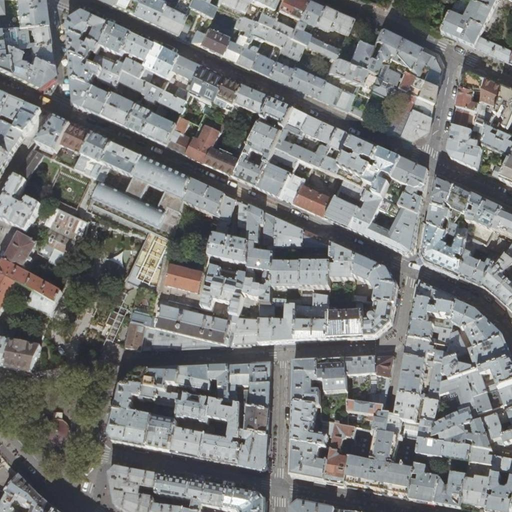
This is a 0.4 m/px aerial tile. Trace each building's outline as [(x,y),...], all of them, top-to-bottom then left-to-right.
[(43,0),(15,0),(19,29),(47,26),(45,8),(43,0)] [(137,0),(114,0),(111,7),(121,11),(130,15),(137,0)] [(137,0),(130,15),(141,21),(153,26),(162,7),(163,3),(156,0),(137,0)] [(182,0),(178,9),(186,13),(188,9),(192,0),(182,0)] [(208,4),(209,0),(192,0),(188,9),(211,19),(216,7),(218,0),(214,0),(212,6),(208,4)] [(218,0),(216,7),(240,18),(247,3),(248,0),(218,0)] [(248,0),(247,3),(262,10),(255,25),(268,31),(273,19),(273,18),(268,16),(271,12),(275,14),(276,12),(281,0),(248,0)] [(281,0),(276,12),(297,21),(306,0),(305,0),(281,0)] [(313,4),(306,0),(297,21),(298,21),(293,32),(289,40),(304,47),(308,38),(308,37),(299,33),(300,32),(303,27),(311,31),(313,27),(322,8),(313,4)] [(451,13),(442,35),(458,42),(509,65),(511,57),(511,53),(480,39),(498,0),(508,0),(511,1),(511,0),(478,0),(475,2),(472,2),(465,19),(451,13)] [(465,0),(455,0),(452,10),(454,10),(455,9),(462,11),(466,0),(465,0)] [(322,6),(322,8),(313,27),(327,33),(329,29),(346,37),(347,35),(354,20),(337,13),(322,6)] [(184,17),(162,7),(153,26),(163,31),(176,37),(180,28),(182,22),(184,17)] [(69,23),(67,33),(83,40),(86,34),(87,35),(88,34),(88,33),(90,29),(95,31),(89,43),(101,49),(112,27),(97,20),(83,14),(69,23)] [(230,37),(228,40),(221,57),(226,59),(235,63),(253,24),(240,19),(239,18),(233,31),(230,34),(235,37),(238,31),(244,34),(242,39),(239,38),(236,45),(232,43),(234,39),(230,37)] [(276,20),(273,19),(268,31),(285,39),(289,40),(293,32),(274,23),(276,20)] [(361,23),(354,20),(347,35),(354,38),(361,23)] [(182,40),(189,25),(182,22),(180,28),(176,37),(182,40)] [(255,25),(253,24),(235,63),(241,66),(249,69),(258,50),(254,48),(253,47),(252,48),(251,48),(250,49),(249,50),(246,49),(248,45),(249,44),(251,39),(251,38),(261,43),(262,41),(268,31),(255,25)] [(47,26),(19,29),(16,29),(15,29),(17,49),(19,49),(49,45),(48,34),(47,26)] [(120,31),(112,27),(101,49),(99,54),(106,57),(109,52),(123,59),(125,55),(133,37),(120,31)] [(7,30),(5,30),(0,30),(0,72),(8,76),(5,49),(7,48),(14,51),(14,49),(17,49),(15,29),(7,30)] [(206,29),(204,35),(199,47),(203,49),(217,55),(221,57),(228,40),(215,33),(215,32),(214,31),(213,32),(206,29)] [(199,47),(204,35),(197,31),(190,43),(198,47),(199,47)] [(279,53),(285,39),(268,31),(262,41),(274,47),(269,60),(258,55),(262,47),(260,46),(258,50),(249,69),(257,73),(267,78),(274,63),(276,59),(277,56),(279,53)] [(380,31),(372,49),(361,72),(364,74),(372,77),(379,62),(381,63),(382,63),(383,62),(384,62),(384,61),(390,63),(390,61),(400,40),(389,35),(380,31)] [(89,43),(83,40),(67,33),(69,47),(70,55),(87,64),(91,66),(93,67),(94,64),(91,63),(90,64),(88,63),(92,54),(98,57),(99,54),(101,49),(89,43)] [(144,42),(133,37),(125,55),(149,66),(157,48),(144,42)] [(339,52),(308,38),(304,47),(304,48),(334,61),(334,60),(335,60),(339,52)] [(304,47),(289,40),(285,39),(279,53),(297,61),(304,48),(304,47)] [(408,44),(400,40),(390,61),(399,66),(396,73),(387,69),(381,82),(394,88),(396,82),(397,79),(400,73),(403,74),(408,76),(420,51),(421,49),(408,44)] [(358,42),(348,66),(361,72),(372,49),(358,42)] [(19,49),(17,49),(14,49),(14,51),(19,53),(22,54),(25,56),(26,56),(31,55),(32,60),(29,67),(24,65),(22,82),(30,86),(36,89),(52,77),(52,71),(50,57),(49,45),(19,49)] [(17,62),(19,53),(14,51),(7,48),(5,49),(8,76),(12,78),(22,82),(24,65),(24,64),(17,62)] [(171,54),(157,48),(149,66),(146,71),(141,82),(148,85),(149,86),(154,75),(168,81),(164,84),(161,92),(165,94),(172,79),(174,75),(181,59),(171,54)] [(432,56),(420,51),(408,76),(417,79),(424,66),(429,67),(425,78),(423,77),(421,81),(437,87),(439,74),(440,70),(434,58),(434,57),(432,56)] [(346,55),(339,52),(335,60),(342,63),(346,55)] [(84,69),(87,64),(70,55),(72,71),(73,82),(90,88),(95,78),(100,80),(104,72),(93,67),(91,66),(89,71),(84,69)] [(94,64),(93,67),(104,72),(114,77),(117,71),(118,68),(97,59),(94,64)] [(190,63),(181,59),(174,75),(195,84),(202,69),(190,63)] [(342,63),(335,60),(334,60),(334,61),(328,74),(358,88),(364,74),(361,72),(348,66),(342,63)] [(121,62),(118,68),(117,71),(141,82),(146,71),(128,62),(127,65),(121,62)] [(292,71),(274,63),(267,78),(275,81),(285,86),(292,71)] [(382,68),(376,79),(381,82),(387,69),(384,68),(382,68)] [(202,69),(195,84),(193,88),(190,94),(217,106),(228,81),(215,74),(202,69)] [(293,69),(292,71),(285,86),(299,92),(316,100),(324,83),(293,69)] [(117,71),(114,77),(120,80),(116,90),(112,98),(103,120),(114,125),(128,131),(138,108),(141,103),(137,101),(134,106),(117,98),(119,93),(121,95),(125,87),(144,96),(148,85),(141,82),(117,71)] [(120,80),(114,77),(104,72),(100,80),(99,82),(116,90),(120,80)] [(376,79),(372,77),(364,74),(358,88),(354,96),(346,114),(359,119),(371,93),(386,100),(397,105),(397,104),(403,92),(396,89),(394,88),(381,82),(376,79)] [(417,79),(408,76),(403,74),(400,80),(397,79),(396,82),(399,83),(396,89),(403,92),(417,98),(433,105),(434,103),(437,87),(421,81),(419,80),(417,79)] [(475,95),(482,97),(485,81),(479,78),(470,74),(464,77),(463,81),(461,91),(475,95)] [(176,80),(172,79),(165,94),(166,94),(186,103),(190,94),(193,88),(190,87),(187,93),(173,86),(176,80)] [(479,116),(477,125),(486,129),(490,131),(496,116),(501,102),(504,89),(493,84),(485,81),(482,97),(480,107),(479,116)] [(91,89),(90,88),(73,82),(74,94),(75,107),(85,112),(95,90),(91,89)] [(324,82),(324,83),(316,100),(329,106),(346,114),(354,96),(332,86),(333,85),(324,82)] [(161,92),(149,86),(148,85),(144,96),(143,97),(148,99),(147,102),(155,106),(157,103),(161,105),(166,94),(165,94),(161,92)] [(235,108),(263,121),(272,101),(261,96),(245,88),(235,108)] [(504,121),(506,124),(501,136),(507,138),(510,130),(511,125),(511,93),(504,89),(501,102),(496,116),(501,118),(504,111),(505,110),(506,110),(509,111),(504,121)] [(112,98),(95,90),(85,112),(94,116),(103,120),(112,98)] [(480,107),(473,105),(475,95),(461,91),(459,100),(457,109),(471,114),(479,116),(480,107)] [(0,117),(1,118),(10,99),(0,94),(0,117)] [(166,94),(161,105),(156,117),(145,139),(157,144),(168,149),(177,129),(160,120),(165,111),(163,109),(164,107),(180,114),(177,121),(180,123),(181,121),(186,110),(184,109),(187,103),(186,103),(166,94)] [(431,119),(433,105),(417,98),(412,110),(397,104),(397,105),(385,131),(395,136),(410,143),(428,134),(428,132),(431,119)] [(19,102),(10,99),(1,118),(15,124),(14,127),(17,128),(27,106),(19,102)] [(273,159),(276,151),(295,111),(284,106),(272,101),(263,121),(254,140),(235,180),(246,185),(258,190),(271,163),(273,159)] [(34,109),(27,106),(17,128),(15,131),(26,136),(41,114),(42,113),(34,109)] [(156,117),(138,108),(128,131),(137,135),(145,139),(156,117)] [(455,123),(454,127),(456,128),(467,131),(474,133),(485,136),(486,129),(477,125),(479,116),(471,114),(457,109),(455,123)] [(307,117),(295,111),(276,151),(299,162),(313,168),(313,167),(322,171),(329,154),(332,148),(339,131),(322,124),(307,117)] [(207,117),(195,142),(187,158),(213,170),(235,180),(254,140),(247,136),(236,162),(225,157),(224,160),(213,156),(226,127),(207,117)] [(62,149),(72,127),(65,123),(55,119),(45,135),(34,152),(44,157),(56,162),(62,149)] [(181,121),(180,123),(177,129),(168,149),(178,154),(187,158),(195,142),(184,137),(190,124),(181,121)] [(26,136),(15,131),(3,125),(0,131),(0,152),(12,159),(18,150),(20,147),(26,136)] [(84,132),(72,127),(62,149),(84,158),(94,137),(84,132)] [(471,149),(482,152),(483,146),(485,136),(474,133),(467,131),(456,128),(454,127),(451,141),(451,143),(471,149)] [(485,136),(483,146),(511,160),(511,159),(511,140),(507,138),(501,136),(490,131),(486,129),(485,136)] [(349,136),(339,131),(332,148),(348,155),(349,152),(355,139),(349,136)] [(115,146),(106,142),(94,137),(84,158),(78,172),(92,178),(99,182),(115,146)] [(356,155),(356,157),(355,161),(347,157),(346,160),(340,171),(366,183),(372,170),(375,164),(381,150),(366,144),(355,139),(349,152),(356,155)] [(478,172),(478,171),(482,152),(471,149),(451,143),(449,150),(454,161),(455,162),(462,165),(478,172)] [(130,153),(115,146),(99,182),(100,182),(101,183),(105,184),(106,184),(112,170),(136,181),(145,160),(130,153)] [(388,154),(381,150),(375,164),(380,166),(377,172),(372,170),(366,183),(366,184),(377,190),(374,196),(384,201),(390,186),(382,182),(385,176),(393,179),(402,160),(388,154)] [(276,151),(273,159),(295,170),(299,162),(276,151)] [(0,177),(1,178),(5,172),(12,159),(0,152),(0,177)] [(44,157),(34,152),(28,161),(25,167),(20,175),(18,177),(28,183),(30,180),(44,157)] [(333,155),(329,154),(322,171),(338,177),(340,171),(346,160),(342,158),(340,164),(331,160),(333,155)] [(508,168),(501,182),(511,186),(511,159),(511,160),(508,168)] [(162,168),(145,160),(136,181),(130,194),(144,201),(150,187),(167,195),(161,209),(170,212),(182,216),(183,211),(192,181),(183,177),(162,168)] [(410,164),(402,160),(393,179),(393,180),(409,188),(400,209),(419,216),(420,214),(423,200),(427,183),(429,172),(416,166),(410,164)] [(303,189),(313,168),(299,162),(295,170),(292,177),(282,201),(287,203),(295,207),(303,189)] [(274,164),(271,163),(258,190),(269,195),(282,201),(292,177),(272,167),(274,164)] [(497,167),(492,178),(501,182),(508,168),(503,166),(501,169),(497,167)] [(18,204),(28,183),(18,177),(15,178),(3,201),(0,208),(0,219),(29,234),(30,234),(28,233),(31,228),(34,229),(36,226),(33,224),(42,207),(30,201),(37,188),(32,186),(26,198),(29,199),(25,207),(18,204)] [(435,198),(433,208),(446,211),(447,205),(452,206),(456,188),(452,186),(438,180),(438,181),(438,182),(435,196),(435,198)] [(219,227),(226,197),(210,189),(192,181),(183,211),(187,212),(188,206),(217,219),(215,225),(219,227)] [(340,192),(363,202),(367,192),(368,192),(345,181),(340,192)] [(161,232),(170,212),(161,209),(160,214),(142,205),(144,201),(130,194),(129,198),(103,186),(95,204),(161,232)] [(471,217),(474,196),(466,192),(456,188),(452,206),(452,209),(471,217)] [(335,203),(303,189),(295,207),(307,212),(327,222),(335,203)] [(363,202),(366,204),(362,212),(359,211),(356,219),(350,232),(360,237),(383,247),(408,258),(413,256),(416,237),(419,216),(400,209),(398,209),(384,201),(374,196),(367,192),(363,202)] [(504,212),(505,210),(488,202),(474,196),(471,217),(470,224),(480,225),(494,231),(504,212)] [(236,201),(226,197),(219,227),(217,234),(226,236),(228,234),(229,229),(227,228),(228,223),(231,223),(236,201)] [(336,201),(335,203),(327,222),(338,227),(350,232),(356,219),(359,211),(336,201)] [(250,242),(251,208),(242,204),(241,203),(239,229),(243,230),(241,231),(241,239),(242,240),(250,242)] [(90,225),(48,205),(45,211),(47,212),(44,218),(55,224),(45,244),(55,249),(72,257),(79,244),(82,245),(90,225)] [(249,277),(248,282),(274,286),(274,265),(275,253),(276,219),(267,215),(251,208),(250,242),(250,246),(249,268),(249,277)] [(451,213),(451,212),(446,211),(433,208),(431,217),(429,227),(448,235),(449,223),(451,214),(451,213)] [(511,215),(504,212),(494,231),(500,234),(499,237),(509,242),(503,254),(507,256),(511,247),(511,215)] [(294,227),(276,219),(275,253),(286,253),(286,250),(304,251),(305,232),(294,227)] [(468,238),(469,232),(449,223),(448,235),(455,238),(458,240),(467,243),(468,238)] [(465,253),(467,243),(458,240),(453,250),(445,246),(448,239),(453,242),(455,238),(448,235),(429,227),(426,246),(425,257),(428,264),(445,271),(460,278),(465,253)] [(319,239),(305,232),(304,251),(303,261),(309,261),(309,254),(332,255),(333,245),(319,239)] [(128,285),(143,293),(158,296),(166,258),(169,259),(174,244),(150,234),(128,285)] [(0,272),(0,275),(18,285),(36,294),(58,306),(63,294),(15,268),(15,267),(18,266),(26,270),(30,262),(32,263),(35,258),(33,256),(39,245),(20,235),(10,253),(0,272)] [(249,268),(250,246),(216,238),(210,260),(249,268)] [(489,248),(487,247),(468,238),(467,243),(465,253),(460,278),(473,284),(484,289),(501,253),(493,250),(488,259),(490,264),(487,268),(475,263),(476,261),(471,259),(476,249),(480,250),(481,247),(488,250),(489,248)] [(348,252),(333,245),(332,255),(332,266),(331,282),(355,283),(355,279),(356,256),(348,252)] [(77,259),(72,257),(55,249),(50,261),(71,272),(73,268),(77,259)] [(511,282),(510,284),(503,277),(511,268),(511,259),(507,256),(503,254),(501,253),(484,289),(497,299),(509,310),(511,306),(511,282)] [(390,271),(356,256),(355,279),(372,286),(377,295),(375,304),(396,307),(398,296),(399,288),(394,279),(390,271)] [(222,271),(208,268),(169,259),(166,258),(158,296),(154,316),(153,321),(146,353),(167,352),(196,350),(234,348),(241,318),(243,307),(245,300),(239,299),(238,297),(238,294),(240,293),(246,295),(248,283),(248,282),(249,277),(240,275),(238,284),(220,280),(222,271)] [(303,265),(274,265),(274,286),(273,290),(302,291),(303,265)] [(332,266),(303,265),(302,291),(331,291),(331,282),(332,266)] [(0,318),(18,285),(0,275),(0,318)] [(273,290),(274,286),(248,282),(248,283),(246,295),(245,300),(243,307),(250,308),(250,305),(253,306),(254,303),(258,304),(258,307),(261,308),(261,306),(273,307),(273,300),(273,290)] [(419,294),(417,301),(456,309),(457,304),(458,301),(442,294),(421,284),(419,294)] [(146,314),(154,316),(158,296),(143,293),(134,316),(133,321),(126,350),(136,352),(142,353),(146,353),(153,321),(145,319),(146,314)] [(58,306),(36,294),(29,309),(53,318),(58,306)] [(364,312),(364,303),(357,302),(357,314),(344,315),(344,312),(338,312),(337,308),(330,308),(330,298),(315,296),(315,300),(315,309),(329,309),(329,325),(328,342),(346,341),(366,340),(365,320),(365,319),(364,312)] [(302,299),(301,308),(315,309),(315,300),(302,299)] [(300,301),(273,300),(273,307),(261,306),(261,308),(261,318),(275,319),(275,307),(287,307),(287,306),(297,307),(297,308),(299,308),(300,301)] [(453,325),(456,309),(417,301),(415,312),(413,323),(438,327),(438,325),(428,323),(430,317),(447,320),(445,321),(444,329),(452,330),(453,325)] [(393,321),(396,307),(375,304),(372,304),(370,310),(375,311),(374,317),(373,317),(372,318),(371,318),(371,319),(370,320),(370,321),(365,320),(366,340),(377,339),(392,326),(393,321)] [(458,304),(457,304),(456,309),(453,325),(464,331),(465,331),(486,321),(477,313),(473,311),(458,304)] [(329,309),(315,309),(301,308),(299,308),(297,308),(297,309),(297,344),(314,343),(328,342),(329,325),(329,309)] [(287,323),(261,323),(261,346),(279,345),(297,344),(297,309),(287,309),(287,323)] [(119,314),(112,311),(106,324),(113,327),(119,314)] [(248,319),(241,318),(234,348),(247,347),(261,346),(261,323),(261,322),(247,322),(248,319)] [(493,328),(486,321),(465,331),(474,349),(469,351),(470,353),(503,338),(493,328)] [(438,327),(413,323),(411,332),(410,340),(431,345),(438,346),(449,348),(451,337),(452,330),(444,329),(438,327)] [(3,324),(0,329),(0,368),(5,370),(10,343),(13,338),(17,332),(3,324)] [(458,334),(451,337),(449,348),(446,364),(457,359),(468,354),(458,334)] [(41,350),(42,348),(13,338),(10,343),(5,370),(15,371),(31,374),(33,370),(41,350)] [(511,357),(509,351),(503,338),(470,353),(476,370),(461,367),(457,359),(446,364),(446,365),(444,377),(447,377),(449,379),(451,382),(466,377),(511,360),(511,357)] [(430,348),(431,345),(410,340),(408,350),(406,357),(427,361),(428,361),(429,355),(433,356),(434,356),(435,355),(436,351),(435,350),(435,349),(434,349),(430,348)] [(449,348),(438,346),(435,363),(446,365),(446,364),(449,348)] [(425,372),(427,361),(406,357),(403,377),(400,395),(420,399),(425,375),(427,376),(428,373),(425,372)] [(378,381),(376,359),(363,360),(347,361),(348,378),(354,378),(355,402),(349,401),(349,403),(386,409),(387,398),(378,396),(378,392),(374,392),(374,394),(371,394),(370,382),(378,381)] [(392,371),(393,365),(392,365),(391,363),(390,363),(389,359),(381,359),(376,359),(378,381),(378,392),(378,396),(387,398),(389,387),(392,371)] [(471,390),(474,399),(511,385),(511,360),(466,377),(469,385),(472,384),(474,389),(471,390)] [(334,362),(320,363),(321,388),(321,394),(322,409),(323,423),(324,423),(337,425),(337,427),(350,429),(349,414),(349,403),(349,401),(348,378),(347,361),(334,362)] [(444,377),(446,365),(435,363),(430,362),(429,366),(434,367),(429,396),(424,394),(422,399),(427,400),(439,403),(443,385),(444,377)] [(318,388),(321,388),(320,363),(308,363),(296,364),(295,387),(294,405),(322,409),(321,394),(314,393),(314,384),(318,384),(318,388)] [(229,368),(231,406),(235,407),(241,408),(242,405),(241,404),(240,404),(238,405),(237,388),(251,387),(251,391),(244,391),(245,409),(270,413),(271,392),(271,365),(229,368)] [(220,368),(211,369),(211,382),(218,382),(220,384),(221,404),(226,405),(231,406),(229,368),(220,368)] [(194,370),(181,371),(177,388),(204,392),(204,401),(209,402),(210,402),(211,390),(211,388),(211,382),(211,369),(194,370)] [(176,396),(177,388),(181,371),(158,372),(140,374),(122,388),(122,389),(134,391),(135,389),(160,393),(176,396)] [(469,385),(466,377),(451,382),(443,385),(439,403),(439,405),(456,399),(458,404),(461,414),(461,415),(471,411),(474,411),(478,410),(474,399),(471,390),(469,385)] [(511,385),(474,399),(478,410),(480,415),(493,410),(490,401),(501,397),(505,407),(511,404),(511,385)] [(135,389),(134,391),(122,389),(114,419),(109,437),(113,444),(131,447),(149,450),(160,393),(135,389)] [(178,420),(181,406),(182,397),(176,396),(160,393),(149,450),(160,453),(172,455),(176,431),(178,420)] [(421,399),(420,399),(400,395),(399,406),(398,411),(397,417),(391,416),(387,434),(401,437),(403,422),(406,422),(404,438),(420,441),(432,443),(433,439),(435,426),(438,411),(439,405),(439,403),(427,400),(422,425),(416,424),(421,399)] [(208,411),(209,402),(204,401),(202,401),(201,406),(193,404),(194,399),(186,398),(185,406),(181,406),(178,420),(186,422),(187,420),(202,423),(201,424),(209,426),(210,421),(212,412),(208,411)] [(438,411),(458,404),(456,399),(439,405),(438,411)] [(221,404),(217,404),(213,403),(212,412),(210,421),(229,424),(232,427),(229,442),(213,439),(214,434),(211,429),(209,429),(207,437),(203,461),(222,464),(240,468),(241,446),(241,441),(241,433),(241,425),(242,411),(242,408),(241,408),(235,407),(234,412),(226,411),(226,405),(221,404)] [(385,413),(386,409),(349,403),(349,414),(376,417),(374,432),(387,434),(391,416),(385,415),(385,413)] [(322,409),(294,405),(294,424),(293,443),(333,450),(337,427),(337,425),(324,423),(322,437),(315,435),(317,420),(320,420),(320,423),(323,423),(322,409)] [(245,409),(242,408),(242,411),(247,412),(247,425),(241,425),(241,433),(269,438),(269,425),(270,413),(245,409)] [(475,424),(471,411),(461,415),(461,414),(435,426),(433,439),(463,428),(470,426),(475,424)] [(508,437),(511,435),(511,411),(503,415),(504,419),(510,417),(511,423),(511,426),(509,427),(511,432),(507,433),(508,437)] [(482,422),(475,424),(470,426),(473,437),(466,436),(463,428),(433,439),(432,443),(447,445),(467,448),(468,443),(475,445),(474,450),(493,453),(490,443),(489,443),(486,435),(485,430),(482,422)] [(357,430),(350,429),(337,427),(333,450),(332,455),(331,461),(327,485),(334,486),(346,488),(357,430)] [(357,429),(357,430),(346,488),(353,490),(376,494),(398,498),(410,500),(417,460),(418,455),(420,441),(404,438),(401,437),(387,434),(374,432),(357,429)] [(207,437),(176,431),(172,455),(188,458),(203,461),(207,437)] [(268,454),(269,438),(241,433),(241,441),(249,443),(248,450),(244,449),(245,448),(243,446),(241,446),(240,468),(251,470),(264,472),(268,469),(268,454)] [(511,435),(508,437),(505,438),(497,440),(499,445),(506,446),(511,443),(511,435)] [(447,445),(432,443),(420,441),(418,455),(444,460),(444,458),(447,445)] [(333,450),(293,443),(293,461),(292,478),(307,481),(327,485),(331,461),(328,461),(327,464),(319,463),(321,453),(332,455),(333,450)] [(472,449),(467,448),(447,445),(444,458),(469,463),(472,449)] [(474,450),(472,449),(469,463),(494,467),(497,454),(493,453),(474,450)] [(500,454),(497,454),(494,467),(494,470),(488,509),(487,511),(511,511),(511,461),(499,459),(500,454)] [(425,461),(417,460),(410,500),(423,503),(436,505),(440,480),(426,477),(428,468),(423,467),(425,461)] [(477,481),(466,480),(462,504),(488,509),(494,470),(491,469),(490,476),(487,475),(487,480),(477,478),(477,481)] [(158,495),(161,478),(140,474),(117,470),(111,476),(114,492),(117,507),(124,511),(154,511),(156,502),(146,500),(146,497),(148,498),(150,496),(151,491),(154,491),(154,494),(158,495)] [(441,476),(440,480),(436,505),(449,508),(461,510),(462,504),(466,480),(467,477),(452,474),(449,495),(445,494),(446,487),(443,483),(444,477),(441,476)] [(37,509),(35,511),(58,511),(46,501),(41,497),(21,478),(9,494),(37,509)] [(187,511),(193,484),(177,481),(161,478),(158,495),(156,502),(154,511),(187,511)] [(210,487),(193,484),(187,511),(203,511),(204,508),(226,511),(230,491),(210,487)] [(246,494),(230,491),(226,511),(266,511),(267,504),(261,497),(246,494)] [(14,511),(15,511),(3,505),(3,504),(0,503),(0,511),(14,511)]
